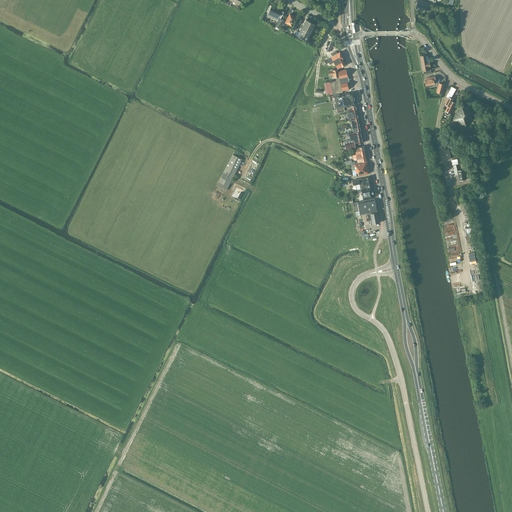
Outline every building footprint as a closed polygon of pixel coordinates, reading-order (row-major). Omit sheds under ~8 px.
[(417,0),(415,8),(420,10),(420,11),(423,12),(423,11),(426,12),(429,4),(417,0)] [(267,15),(277,20),(278,21),(275,27),(279,30),(284,21),(278,18),(282,11),(271,6),(267,15)] [(290,14),(285,23),(291,26),(295,17),(290,14)] [(308,37),(315,24),(306,19),(299,32),(296,31),(294,35),(305,41),(307,37),(308,37)] [(328,65),(333,62),(337,68),(341,66),(341,67),(346,65),(342,59),(343,58),(339,52),(326,60),(328,65)] [(420,56),(423,71),(423,74),(431,72),(430,67),(429,62),(427,56),(426,56),(425,55),(420,56)] [(330,82),(324,83),(327,95),(332,94),(334,94),(339,93),(342,92),(342,91),(348,89),(347,82),(346,83),(345,77),(347,76),(346,69),(338,71),(337,69),(332,70),(329,71),(328,71),(328,75),(330,75),(333,74),(334,78),(337,78),(337,79),(335,81),(330,82)] [(426,85),(434,84),(433,79),(435,79),(434,76),(426,78),(427,80),(425,81),(426,85)] [(339,93),(334,94),(336,108),(355,105),(353,92),(341,95),(341,96),(340,97),(339,93)] [(449,114),(450,113),(455,103),(450,101),(451,99),(448,97),(444,105),(447,106),(445,111),(445,112),(445,114),(447,115),(449,114)] [(474,110),(460,103),(452,120),(462,125),(462,124),(466,126),(474,110)] [(350,110),(347,111),(348,116),(357,114),(356,106),(351,107),(352,110),(350,110)] [(350,119),(351,123),(359,122),(358,118),(357,114),(348,116),(348,120),(350,119)] [(350,140),(344,141),(346,150),(355,148),(354,144),(363,143),(361,131),(352,133),(346,134),(347,136),(350,136),(351,140),(350,140)] [(359,147),(354,148),(356,155),(365,154),(364,147),(359,147)] [(244,162),(241,160),(242,159),(232,154),(228,164),(227,164),(216,186),(226,190),(239,164),(242,165),(244,162)] [(356,155),(352,155),(353,160),(357,159),(357,162),(367,160),(365,154),(356,155)] [(352,164),(351,165),(352,170),(353,176),(356,176),(369,173),(367,162),(355,164),(352,164)] [(466,180),(464,169),(457,171),(459,181),(466,180)] [(372,186),(371,184),(370,177),(352,181),(353,186),(359,184),(360,189),(364,188),(372,186)] [(372,187),(361,189),(363,200),(374,198),(372,187)] [(353,204),(354,210),(358,209),(359,215),(377,212),(374,199),(353,204)] [(368,220),(370,220),(371,224),(379,223),(377,213),(369,214),(369,216),(367,217),(368,220)]
